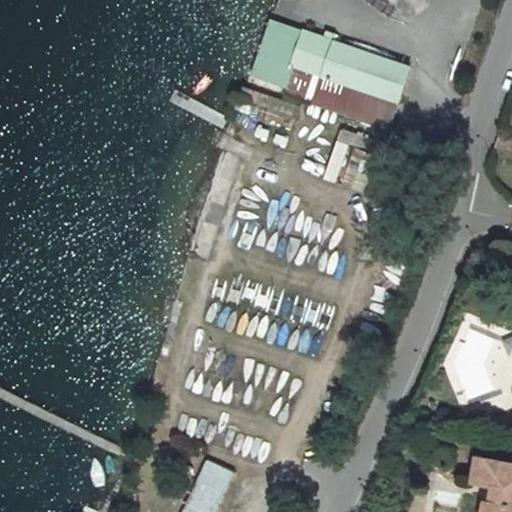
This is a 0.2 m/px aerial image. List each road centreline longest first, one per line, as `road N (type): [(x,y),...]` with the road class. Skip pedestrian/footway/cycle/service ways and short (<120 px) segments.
road 1 (residential): [(466,202),(329,511)]
road 2 (residential): [(511,11),(493,60),(466,202)]
